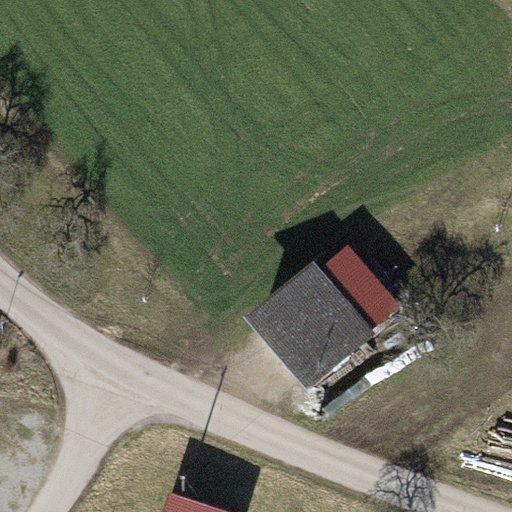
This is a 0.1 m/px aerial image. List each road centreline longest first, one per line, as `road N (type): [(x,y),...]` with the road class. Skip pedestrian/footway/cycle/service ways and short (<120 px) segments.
road 1 (unclassified): [(0,256),(136,385),(498,511)]
road 2 (track): [(136,385),(50,511)]
